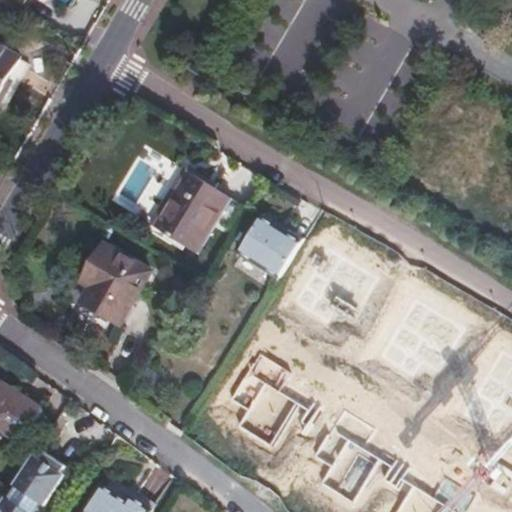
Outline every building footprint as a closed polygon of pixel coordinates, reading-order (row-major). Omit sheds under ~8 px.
[(4,0),(66,26),(76,0),(4,0)] [(0,97),(21,61),(0,49),(0,97)] [(112,201),(156,225),(187,168),(143,144),(112,201)] [(154,229),(199,257),(232,202),(214,191),(210,197),(184,180),(154,229)] [(238,259),(278,283),(303,243),(264,218),(238,259)] [(85,307),(122,329),(153,276),(109,250),(98,269),(105,272),(85,307)] [(355,315),(379,276),(345,256),(331,278),(315,268),(294,303),(328,323),(339,305),(355,315)] [(440,369),(469,323),(436,303),(421,329),(404,319),(380,357),(412,377),(423,358),(440,369)] [(296,372),(265,353),(237,399),(254,409),(243,428),(276,447),(303,402),(285,391),(296,372)] [(511,415),(511,373),(506,384),(489,374),(466,412),(497,431),(509,413),(511,415)] [(7,387),(0,396),(0,430),(24,446),(46,412),(7,387)] [(378,427),(347,408),(319,454),(336,464),(325,483),(358,502),(385,457),(366,446),(378,427)] [(18,494),(6,511),(42,511),(45,509),(48,511),(69,480),(66,479),(71,472),(45,454),(41,461),(40,461),(20,492),(22,493),(20,496),(18,494)] [(20,492),(40,461),(38,459),(18,490),(20,492)] [(471,511),(481,496),(450,478),(439,497),(420,486),(404,511),(471,511)] [(0,511),(6,511),(18,494),(0,482),(0,511)] [(102,487),(85,511),(150,511),(131,499),(127,504),(102,487)]
